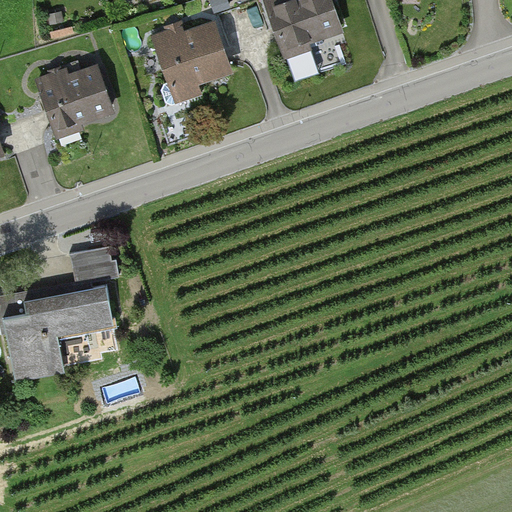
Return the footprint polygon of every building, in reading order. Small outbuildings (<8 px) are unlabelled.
[(297,0),(283,0),(261,9),(280,57),(343,33),(329,0),(306,0),(299,3),(297,0)] [(152,45),(172,107),(199,98),(196,86),(230,75),(213,25),(152,45)] [(115,115),(100,70),(71,79),(68,69),(36,80),(55,135),(115,115)] [(0,163),(8,161),(0,137),(0,163)] [(108,246),(68,254),(74,282),(0,297),(0,310),(2,319),(0,319),(0,340),(10,389),(61,378),(53,342),(110,330),(99,280),(115,277),(108,246)]
